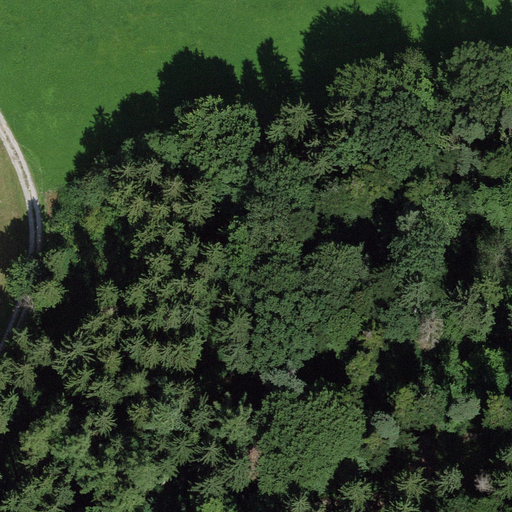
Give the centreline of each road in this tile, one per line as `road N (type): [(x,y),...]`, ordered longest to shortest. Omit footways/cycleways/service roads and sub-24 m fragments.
road 1 (track): [(0,374),(42,259),(17,146),(0,116)]
road 2 (track): [(246,511),(313,495),(511,479)]
